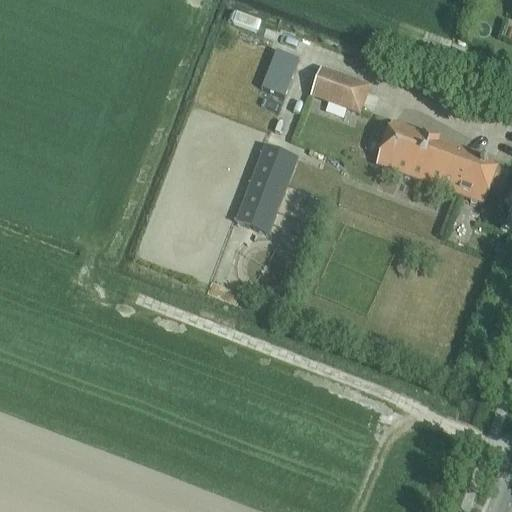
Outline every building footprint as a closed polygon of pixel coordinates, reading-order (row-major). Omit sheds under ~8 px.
[(261,92),(284,101),(299,63),(276,54),(261,92)] [(368,88),(319,72),(309,100),(357,116),(368,88)] [(501,193),(506,177),(485,170),(488,162),(393,127),(378,166),(484,206),(490,189),(501,193)] [(295,161),(264,150),(236,225),(266,236),(295,161)] [(440,232),(455,236),(461,214),(446,210),(440,232)] [(493,255),(502,259),(505,249),(497,246),(493,255)]
